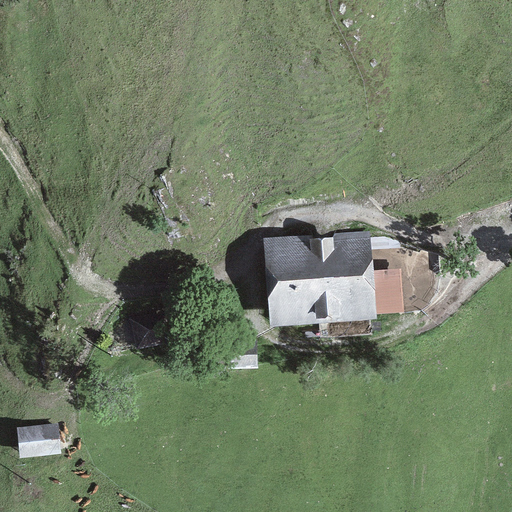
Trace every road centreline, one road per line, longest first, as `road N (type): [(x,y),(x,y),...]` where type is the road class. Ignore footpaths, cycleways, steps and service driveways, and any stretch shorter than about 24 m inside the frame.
road 1 (track): [(0,370),(45,400),(65,398),(121,368),(237,328),(250,311),(244,258)]
road 2 (track): [(0,136),(89,282),(146,290),(229,273)]
road 3 (track): [(511,239),(498,247),(443,243),(355,212),(281,226),(229,273)]
road 4 (track): [(250,311),(274,337),(300,344),(370,341),(441,309),(498,247)]
